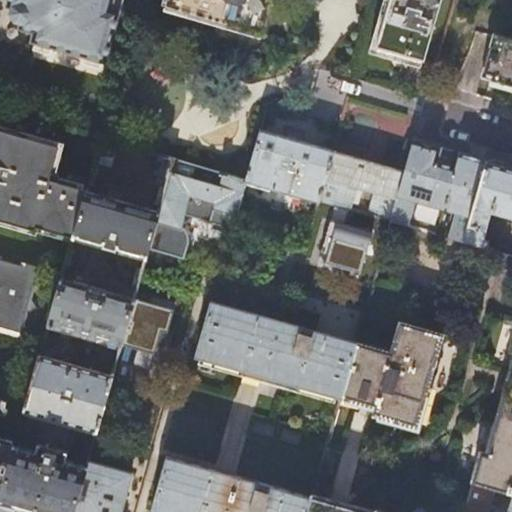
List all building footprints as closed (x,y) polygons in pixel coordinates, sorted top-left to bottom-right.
[(33,42),(51,47),(107,63),(124,0),(9,0),(8,7),(13,8),(11,14),(16,23),(22,24),(21,29),(35,33),(33,42)] [(169,0),(168,5),(262,32),(271,0),(169,0)] [(403,0),(392,0),(374,65),(422,78),(441,11),(403,0)] [(511,84),(511,39),(496,34),(484,76),(511,84)] [(102,138),(0,109),(0,219),(36,230),(38,226),(75,236),(102,138)] [(334,151),(262,130),(247,181),(320,201),(320,199),(334,151)] [(175,159),(102,138),(75,236),(147,257),(157,220),(175,159)] [(414,141),(406,172),(392,220),(409,225),(416,200),(444,208),(460,154),(458,154),(454,168),(438,163),(442,149),(414,141)] [(365,160),(334,151),(320,199),(350,208),(357,188),(375,193),(370,214),(392,220),(406,172),(375,162),(365,160)] [(460,154),(444,208),(458,212),(451,237),(464,241),(486,162),(460,154)] [(247,181),(175,159),(157,220),(181,227),(191,195),(216,202),(215,208),(238,214),(247,181)] [(511,168),(486,162),(464,241),(488,248),(490,240),(484,238),(492,212),(511,217),(511,168)] [(358,233),(386,241),(392,220),(370,214),(363,212),(358,233)] [(75,251),(71,249),(66,266),(71,267),(75,251)] [(0,328),(20,334),(38,267),(28,264),(27,267),(0,260),(0,328)] [(139,286),(143,271),(138,269),(134,285),(139,286)] [(122,345),(135,299),(63,279),(50,325),(122,345)] [(213,302),(197,356),(341,399),(357,343),(316,330),(320,317),(317,317),(288,308),(284,322),(262,316),(213,302)] [(266,302),(262,316),(284,322),(288,308),(266,302)] [(357,343),(341,399),(375,409),(373,416),(416,429),(443,336),(400,323),(391,352),(357,343)] [(511,493),(511,341),(510,347),(511,347),(511,362),(485,456),(481,455),(472,481),(495,488),(511,493)] [(137,382),(147,353),(122,345),(113,374),(137,382)] [(25,411),(97,432),(113,376),(41,356),(25,411)] [(0,497),(15,445),(0,440),(0,415),(3,406),(0,405),(0,497)] [(0,504),(27,511),(74,511),(87,466),(66,459),(68,451),(38,442),(36,451),(15,445),(0,497),(0,504)] [(168,457),(153,511),(154,511),(308,511),(312,499),(168,457)] [(121,511),(132,474),(89,462),(87,466),(74,511),(121,511)] [(511,511),(511,497),(507,511),(486,511),(487,511),(488,511),(495,488),(472,481),(463,511),(511,511)] [(308,511),(381,511),(377,511),(376,511),(370,511),(313,495),(312,499),(308,511)]
